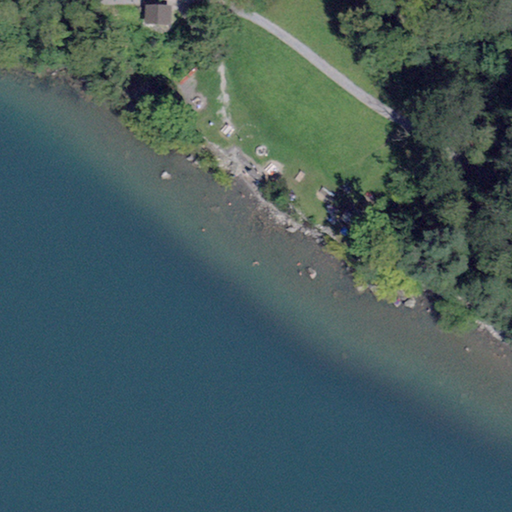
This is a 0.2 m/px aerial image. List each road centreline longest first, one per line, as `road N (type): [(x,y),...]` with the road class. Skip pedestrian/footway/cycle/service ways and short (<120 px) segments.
road 1 (track): [(511,173),(371,102),(265,23),(138,0)]
road 2 (track): [(133,0),(0,2)]
